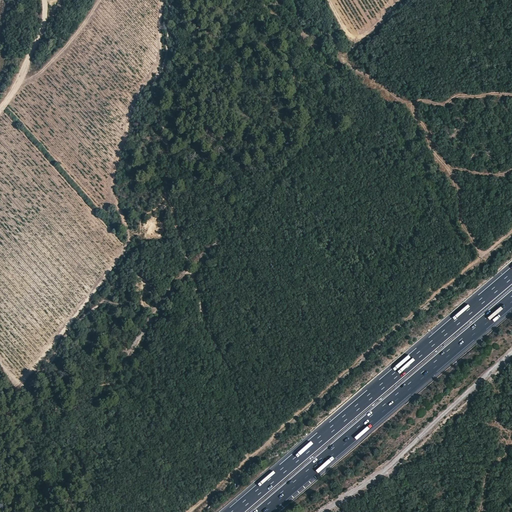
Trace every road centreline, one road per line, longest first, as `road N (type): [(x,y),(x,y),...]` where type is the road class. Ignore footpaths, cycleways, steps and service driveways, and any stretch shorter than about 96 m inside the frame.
road 1 (track): [(187,511),(511,230)]
road 2 (motorway): [(511,274),(233,511)]
road 3 (motorway): [(262,511),(511,298)]
road 4 (track): [(324,511),(383,471),(511,354)]
